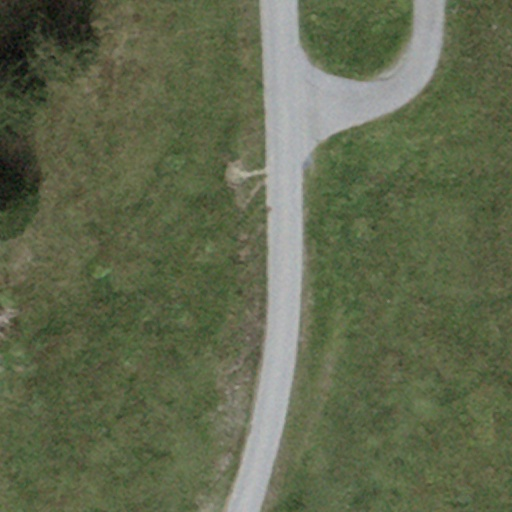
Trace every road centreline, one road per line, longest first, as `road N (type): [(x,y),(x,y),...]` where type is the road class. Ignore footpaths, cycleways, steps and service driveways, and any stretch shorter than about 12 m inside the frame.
road 1 (unclassified): [(230,511),(270,395),(286,252),(278,0)]
road 2 (track): [(284,106),(375,102),(415,83),(434,0)]
